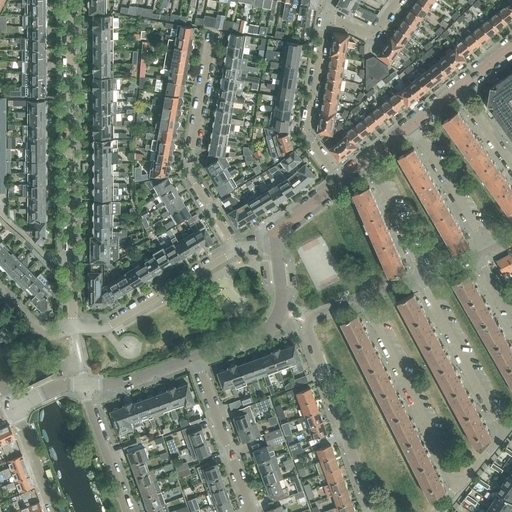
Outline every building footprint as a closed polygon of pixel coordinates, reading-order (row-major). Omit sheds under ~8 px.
[(104,7),(104,0),(89,0),(90,14),(106,14),(106,7),(104,7)] [(276,0),(280,1),(280,0),(272,0),(269,16),(268,23),(272,24),(276,0)] [(285,20),(289,2),(289,0),(280,0),(280,1),(285,2),(282,19),(285,20)] [(289,0),(289,2),(285,20),(292,21),(293,14),(296,14),(298,0),(289,0)] [(300,0),(299,7),(304,8),(301,27),(304,27),(306,17),(308,8),(309,0),(300,0)] [(309,0),(308,8),(306,17),(310,17),(312,9),(317,10),(318,0),(309,0)] [(355,0),(339,0),(339,1),(371,16),(373,13),(358,6),(359,2),(355,0)] [(433,0),(417,0),(416,2),(429,10),(435,1),(433,0)] [(453,0),(452,0),(450,3),(462,12),(465,9),(459,5),(459,4),(453,0)] [(371,16),(339,1),(335,8),(352,17),(354,13),(362,16),(361,17),(372,22),(375,18),(371,16)] [(410,11),(423,19),(429,10),(416,2),(410,11)] [(45,3),(28,3),(28,15),(45,15),(45,14),(46,13),(46,8),(45,7),(45,3)] [(129,6),(122,5),(120,12),(128,14),(129,6)] [(511,12),(507,7),(508,6),(507,5),(498,12),(507,24),(511,20),(511,12)] [(129,6),(128,14),(136,15),(137,7),(129,6)] [(410,11),(404,20),(416,28),(423,19),(410,11)] [(498,12),(489,19),(499,31),(507,24),(498,12)] [(45,15),(28,15),(28,27),(45,27),(45,26),(46,25),(46,19),(45,19),(45,15)] [(94,16),(94,28),(113,28),(113,27),(111,27),(111,21),(113,21),(113,16),(94,16)] [(489,19),(480,26),(490,38),(499,31),(489,19)] [(404,20),(397,29),(410,37),(416,28),(404,20)] [(194,28),(167,23),(166,28),(177,30),(176,36),(192,39),(192,38),(194,38),(195,34),(193,33),(194,28)] [(472,32),(482,44),(490,38),(480,26),(472,32)] [(45,27),(28,27),(28,38),(45,38),(46,37),(46,31),(45,30),(45,27)] [(94,28),(94,40),(113,40),(113,39),(111,39),(111,33),(113,33),(113,28),(94,28)] [(391,37),(403,46),(404,47),(410,37),(397,29),(391,37)] [(446,30),(441,36),(443,39),(450,33),(446,30)] [(482,44),(472,32),(463,39),(473,51),(482,44)] [(229,45),(250,48),(255,49),(256,45),(249,44),(250,37),(231,33),(231,34),(229,34),(228,39),(230,40),(229,45)] [(347,47),(354,48),(355,43),(348,42),(349,35),(334,33),(332,44),(347,47)] [(168,46),(174,47),(190,50),(190,49),(192,49),(193,45),(191,44),(192,39),(176,36),(166,34),(165,39),(169,39),(168,46)] [(391,37),(384,47),(397,56),(403,46),(391,37)] [(45,42),(45,38),(28,38),(16,38),(16,43),(20,43),(21,49),(22,49),(28,49),(45,49),(47,48),(46,43),(45,42)] [(473,51),(463,39),(454,46),(456,48),(464,58),(473,51)] [(94,40),(95,52),(111,51),(111,45),(113,45),(113,40),(94,40)] [(301,49),(301,45),(287,42),(286,45),(285,53),(300,56),(300,55),(301,54),(302,51),(301,49)] [(330,56),(345,58),(347,47),(332,44),(330,56)] [(256,56),(252,55),(249,55),(250,48),(229,45),(227,46),(226,50),(228,51),(227,55),(242,58),(252,60),(257,61),(257,58),(256,56)] [(174,47),(168,46),(166,57),(188,61),(189,56),(191,56),(191,52),(190,51),(190,50),(174,47)] [(397,56),(384,47),(377,56),(390,65),(397,56)] [(456,48),(446,55),(456,67),(466,60),(464,58),(456,48)] [(45,53),(45,49),(22,49),(22,62),(28,62),(45,62),(45,61),(47,60),(47,54),(45,53)] [(299,60),(300,56),(285,53),(273,51),(266,50),(265,58),(274,60),(274,56),(284,57),(283,64),(298,67),(298,66),(300,65),(300,62),(299,60)] [(95,52),(95,63),(113,63),(113,58),(111,58),(111,51),(95,52)] [(227,56),(225,56),(225,61),(226,62),(225,66),(240,69),(242,58),(227,55),(227,56)] [(428,70),(437,82),(447,75),(437,63),(431,55),(428,57),(428,59),(433,66),(428,70)] [(446,55),(437,63),(447,75),(456,67),(446,55)] [(330,56),(329,67),(344,69),(345,58),(330,56)] [(188,62),(188,61),(166,57),(164,69),(170,70),(186,73),(187,68),(189,68),(189,63),(188,62)] [(366,60),(366,83),(375,84),(376,84),(389,74),(388,67),(374,57),(366,60)] [(28,62),(28,73),(45,73),(47,72),(47,66),(45,65),(45,62),(28,62)] [(298,67),(283,64),(271,62),(270,66),(282,68),(281,75),(296,77),(298,76),(298,73),(297,71),(298,67)] [(113,63),(95,63),(95,76),(113,76),(113,70),(111,70),(111,64),(113,64),(113,63)] [(225,67),(223,67),(223,72),(224,73),(223,77),(240,80),(244,81),(258,83),(259,78),(239,75),(240,69),(225,66),(225,67)] [(329,67),(327,78),(342,80),(344,69),(329,67)] [(186,73),(170,70),(169,77),(159,75),(158,79),(168,81),(184,84),(185,79),(187,79),(187,75),(186,73)] [(426,71),(417,79),(426,91),(436,83),(426,71)] [(47,77),(45,77),(45,73),(28,73),(22,73),(22,85),(28,85),(45,85),(45,84),(47,83),(47,77)] [(295,82),(296,77),(281,75),(272,73),(271,77),(281,78),(279,86),(294,88),(296,87),(297,83),(295,82)] [(510,74),(496,84),(498,87),(495,89),(491,89),(488,106),(492,106),(494,109),(491,111),(496,117),(511,140),(511,76),(511,77),(510,74)] [(398,93),(398,94),(406,104),(408,106),(417,98),(407,86),(402,91),(389,75),(386,78),(389,81),(397,92),(398,93)] [(117,77),(95,77),(95,81),(94,81),(93,89),(95,89),(117,89),(117,77)] [(244,81),(240,80),(223,77),(223,78),(221,78),(221,82),(222,84),(221,88),(236,91),(242,92),(242,87),(244,81)] [(327,78),(325,88),(340,91),(342,80),(327,78)] [(417,79),(407,86),(417,98),(426,91),(417,79)] [(184,84),(168,81),(166,93),(182,95),(183,90),(185,90),(185,86),(184,85),(184,84)] [(279,89),(278,97),(292,99),(293,99),(294,97),(295,94),(294,92),(294,88),(279,86),(261,83),(260,87),(273,89),(273,88),(279,89)] [(45,88),(45,85),(28,85),(28,97),(45,96),(47,95),(47,89),(45,88)] [(219,99),(234,102),(244,103),(245,99),(235,97),(236,91),(221,88),(221,89),(219,89),(219,93),(220,95),(219,99)] [(325,88),(323,99),(338,102),(340,91),(325,88)] [(117,89),(95,89),(95,95),(93,96),(93,100),(95,100),(95,101),(112,101),(117,101),(117,89)] [(397,92),(388,99),(398,111),(406,104),(398,94),(398,93),(397,92)] [(182,97),(162,94),(160,100),(153,99),(152,104),(158,105),(180,109),(181,104),(182,103),(183,99),(182,98),(182,97)] [(292,99),(278,97),(267,95),(267,99),(277,101),(276,107),(291,110),(291,109),(292,108),(293,105),(292,103),(292,99)] [(234,102),(219,99),(219,100),(218,100),(217,104),(218,105),(217,110),(232,112),(234,102)] [(321,110),(336,112),(338,102),(323,99),(321,110)] [(380,106),(389,118),(398,111),(388,99),(380,106)] [(28,105),(28,113),(45,113),(45,112),(47,110),(47,105),(45,103),(45,100),(14,100),(14,105),(28,105)] [(112,101),(95,101),(95,102),(93,102),(93,110),(95,110),(95,113),(112,113),(113,113),(113,108),(112,108),(112,101)] [(180,109),(158,105),(156,116),(162,117),(178,120),(179,115),(180,115),(181,111),(180,109)] [(380,106),(371,113),(381,125),(389,118),(380,106)] [(291,110),(276,107),(274,118),(289,121),(289,120),(291,119),(291,116),(290,114),(291,110)] [(232,112),(217,110),(217,111),(216,111),(215,115),(216,116),(215,121),(235,124),(243,126),(244,121),(231,118),(232,112)] [(321,110),(319,121),(334,124),(335,119),(336,112),(321,110)] [(443,122),(461,148),(476,137),(457,112),(443,122)] [(28,117),(28,125),(45,125),(45,124),(47,122),(47,117),(45,115),(45,113),(28,113),(18,113),(18,117),(28,117)] [(112,120),(112,113),(95,113),(95,115),(93,115),(93,122),(95,122),(95,125),(112,125),(113,125),(113,120),(112,120)] [(371,113),(362,120),(372,132),(381,125),(371,113)] [(262,116),(256,115),(254,123),(259,124),(259,122),(270,123),(270,122),(273,122),(272,129),(278,130),(287,132),(287,131),(289,130),(289,126),(288,125),(289,121),(274,118),(262,116)] [(178,121),(178,120),(162,117),(161,123),(157,122),(156,128),(160,128),(176,131),(177,126),(178,126),(179,122),(178,121)] [(372,132),(362,120),(354,126),(364,138),(372,132)] [(235,124),(215,121),(214,122),(213,126),(214,127),(213,132),(228,134),(243,137),(243,132),(234,131),(235,124)] [(334,124),(319,121),(317,133),(324,134),(332,136),(333,128),(341,129),(342,125),(334,124)] [(45,125),(28,125),(23,125),(23,137),(45,137),(45,136),(47,134),(47,129),(45,127),(45,125)] [(112,125),(95,125),(93,125),(93,133),(95,133),(95,137),(113,137),(113,132),(112,132),(112,125)] [(364,138),(354,126),(345,134),(346,135),(347,135),(355,145),(364,138)] [(176,132),(176,131),(160,128),(159,136),(153,135),(152,139),(153,139),(174,143),(175,138),(176,137),(177,133),(176,132)] [(282,136),(281,132),(279,133),(278,130),(272,129),(264,128),(267,137),(266,137),(269,148),(275,146),(290,141),(288,134),(282,136)] [(213,132),(212,133),(211,137),(212,138),(211,143),(226,145),(236,146),(237,142),(227,141),(228,134),(213,132)] [(336,140),(338,142),(340,144),(339,145),(342,148),(343,147),(346,151),(345,152),(347,154),(356,147),(355,145),(347,135),(346,135),(341,139),(337,134),(330,139),(333,143),(336,140)] [(47,141),(45,139),(45,137),(23,137),(23,141),(28,141),(28,149),(45,149),(45,148),(47,146),(47,141)] [(461,148),(479,173),(494,163),(476,137),(461,148)] [(95,147),(95,151),(112,151),(118,151),(118,147),(112,147),(112,139),(95,139),(95,140),(93,142),(93,146),(94,147),(95,147)] [(174,143),(153,139),(152,146),(147,145),(146,149),(156,151),(172,154),(173,149),(174,149),(175,145),(174,143)] [(290,141),(275,146),(276,150),(272,151),(274,158),(288,154),(287,150),(293,148),(290,141)] [(340,144),(338,142),(329,149),(338,161),(347,154),(345,152),(346,151),(343,147),(342,148),(339,145),(340,144)] [(226,145),(211,143),(211,144),(210,143),(209,149),(210,150),(209,154),(224,156),(226,145)] [(47,153),(45,151),(45,149),(28,149),(28,153),(28,161),(45,161),(45,160),(47,158),(47,153)] [(398,158),(416,190),(432,181),(414,149),(398,158)] [(95,159),(95,163),(112,163),(118,163),(118,159),(112,159),(112,151),(95,151),(95,152),(93,153),(93,158),(95,159)] [(172,154),(156,151),(154,162),(170,165),(171,160),(172,160),(173,156),(172,154)] [(292,167),(295,164),(301,160),(294,151),(281,161),(289,170),(292,167)] [(222,157),(208,156),(206,166),(222,157)] [(230,166),(225,157),(222,157),(206,166),(205,167),(205,169),(207,172),(209,172),(211,176),(224,168),(226,168),(227,167),(230,166)] [(47,165),(45,163),(45,161),(28,161),(19,161),(18,165),(28,165),(28,173),(45,173),(45,172),(47,170),(47,165)] [(154,162),(153,169),(151,169),(150,175),(159,177),(168,175),(169,172),(170,171),(171,167),(170,166),(170,165),(154,162)] [(95,175),(113,175),(118,175),(118,171),(112,171),(112,163),(95,163),(95,164),(93,166),(93,169),(94,171),(95,171),(95,175)] [(479,173),(497,199),(511,188),(494,163),(479,173)] [(299,169),(295,164),(292,167),(305,183),(308,181),(310,181),(315,177),(305,165),(299,169)] [(292,175),(288,178),(296,191),(301,188),(302,186),(305,183),(292,167),(289,170),(292,175)] [(232,177),(231,176),(235,174),(239,172),(238,170),(234,168),(228,172),(226,168),(224,168),(211,176),(210,178),(212,181),(214,182),(216,186),(232,177)] [(271,174),(276,179),(286,196),(290,194),(292,194),(295,192),(296,191),(288,178),(282,182),(279,176),(277,178),(273,171),(271,173),(271,174)] [(45,173),(28,173),(18,173),(18,177),(28,177),(28,185),(45,185),(45,184),(47,182),(47,177),(45,175),(45,173)] [(275,186),(269,190),(277,203),(282,200),(282,198),(286,196),(276,179),(271,174),(269,176),(275,186)] [(96,183),(96,187),(118,187),(118,183),(113,183),(113,175),(95,175),(95,176),(93,177),(93,181),(94,183),(96,183)] [(155,198),(159,196),(174,187),(172,183),(173,181),(170,178),(169,178),(168,177),(162,181),(161,179),(146,182),(150,190),(154,187),(157,192),(153,194),(155,198)] [(232,177),(216,186),(216,187),(218,191),(220,191),(222,195),(245,181),(242,178),(235,182),(232,177)] [(416,190),(435,221),(450,212),(432,181),(416,190)] [(255,198),(249,202),(257,215),(262,212),(262,210),(266,208),(256,191),(254,187),(252,184),(248,186),(255,198)] [(45,185),(28,185),(19,185),(19,189),(28,189),(28,197),(45,197),(45,196),(47,194),(47,189),(45,187),(45,185)] [(94,195),(96,195),(96,199),(121,199),(128,199),(128,194),(118,195),(118,187),(96,187),(96,188),(95,188),(93,190),(93,193),(94,195)] [(174,187),(159,196),(162,202),(156,205),(158,209),(164,205),(179,196),(180,196),(177,192),(178,190),(176,187),(174,187)] [(353,194),(365,222),(381,214),(369,187),(353,194)] [(260,188),(256,191),(266,208),(270,205),(272,206),(277,203),(269,190),(263,193),(260,188)] [(511,188),(497,199),(511,219),(511,188)] [(233,196),(230,192),(222,198),(225,203),(230,200),(235,210),(229,213),(237,227),(242,224),(243,222),(246,220),(236,202),(233,196)] [(180,196),(179,196),(164,205),(167,211),(144,225),(145,229),(170,215),(172,213),(185,205),(183,201),(183,200),(182,197),(180,197),(180,196)] [(28,197),(19,197),(19,201),(28,201),(28,209),(46,209),(46,208),(48,206),(47,201),(45,199),(45,197),(28,197)] [(144,199),(136,204),(138,208),(146,203),(144,199)] [(239,200),(236,202),(246,220),(250,217),(252,218),(257,215),(249,202),(243,205),(240,200),(239,200)] [(112,213),(119,213),(119,210),(112,210),(112,201),(95,201),(95,202),(93,203),(93,207),(95,208),(95,213),(112,213)] [(185,205),(172,213),(170,215),(173,220),(164,225),(166,229),(191,215),(188,211),(189,209),(187,206),(185,206),(185,205)] [(48,213),(46,211),(46,209),(28,209),(19,209),(19,213),(28,213),(28,221),(35,221),(46,221),(46,220),(48,218),(48,213)] [(450,212),(435,221),(453,253),(469,244),(450,212)] [(112,213),(95,213),(95,214),(93,215),(93,219),(95,220),(95,225),(112,225),(119,225),(119,221),(112,221),(112,213)] [(187,220),(190,226),(194,224),(200,220),(197,214),(187,220)] [(365,222),(376,249),(393,242),(381,214),(365,222)] [(46,221),(35,221),(35,231),(25,231),(36,242),(42,242),(47,242),(47,239),(46,239),(46,237),(48,235),(48,230),(46,228),(46,221)] [(5,227),(14,235),(16,232),(8,224),(5,227)] [(190,226),(194,233),(202,246),(205,244),(206,245),(213,241),(204,227),(198,230),(194,224),(190,226)] [(109,237),(118,237),(122,237),(127,236),(127,230),(112,230),(112,225),(95,225),(95,226),(94,227),(94,232),(95,233),(95,237),(109,237)] [(171,229),(167,232),(174,244),(183,258),(186,256),(188,256),(192,254),(192,252),(184,238),(179,242),(171,229)] [(22,242),(25,239),(16,232),(14,235),(8,241),(11,244),(17,238),(22,242)] [(184,238),(192,252),(196,250),(198,250),(202,248),(202,246),(194,233),(184,238)] [(0,247),(4,244),(8,240),(5,236),(1,240),(0,239),(0,247)] [(118,237),(109,237),(95,237),(91,237),(91,249),(118,249),(118,237)] [(33,247),(25,239),(22,242),(30,250),(33,247)] [(146,241),(155,256),(163,269),(166,267),(168,268),(172,265),(173,264),(163,247),(162,248),(157,251),(150,239),(146,241)] [(173,264),(177,261),(178,262),(182,259),(183,258),(174,244),(168,248),(164,241),(160,244),(162,248),(163,247),(173,264)] [(393,242),(376,249),(389,276),(405,269),(393,242)] [(4,244),(0,247),(0,263),(0,264),(12,252),(4,244)] [(30,250),(38,259),(41,256),(33,247),(30,250)] [(118,249),(91,249),(91,261),(109,261),(109,254),(118,254),(118,249)] [(17,257),(12,252),(0,264),(1,264),(0,266),(4,270),(6,270),(8,272),(25,256),(22,253),(17,257)] [(144,253),(141,255),(145,262),(153,275),(157,273),(159,273),(162,271),(163,269),(155,256),(148,260),(144,253)] [(8,272),(9,272),(8,274),(12,278),(14,278),(16,280),(28,269),(25,266),(27,264),(27,258),(25,256),(8,272)] [(41,256),(38,259),(55,276),(57,273),(45,259),(41,256)] [(511,271),(511,265),(507,256),(497,261),(504,275),(511,271)] [(152,277),(153,275),(145,262),(139,265),(137,262),(133,264),(135,267),(143,281),(147,279),(149,280),(152,277)] [(100,296),(100,288),(100,282),(102,282),(102,264),(91,264),(91,272),(89,272),(89,277),(91,277),(91,281),(89,282),(90,296),(100,296)] [(125,273),(134,287),(137,285),(139,285),(142,283),(143,281),(135,267),(125,273)] [(28,269),(16,280),(16,283),(20,286),(22,286),(24,288),(36,277),(28,269)] [(117,273),(113,275),(114,276),(124,293),(127,291),(129,291),(132,289),(134,287),(125,273),(119,277),(117,273)] [(472,280),(469,274),(452,283),(465,306),(481,296),(478,290),(478,291),(476,288),(478,287),(475,282),(473,283),(472,281),(472,280)] [(123,295),(124,293),(114,276),(108,280),(109,283),(106,285),(109,290),(114,299),(114,298),(118,296),(119,297),(123,295)] [(36,277),(24,288),(24,291),(28,295),(30,294),(32,296),(44,285),(47,281),(47,278),(42,283),(36,277)] [(44,285),(32,296),(31,297),(42,308),(45,308),(48,305),(48,289),(44,285)] [(106,285),(100,288),(100,296),(90,296),(90,304),(91,305),(105,305),(106,304),(106,303),(109,301),(110,302),(115,299),(114,298),(114,299),(109,290),(106,285)] [(397,303),(410,326),(427,317),(423,310),(422,311),(421,308),(423,307),(421,302),(418,303),(417,300),(414,294),(397,303)] [(465,306),(477,328),(494,319),(491,313),(490,313),(489,310),(491,309),(488,304),(486,306),(484,303),(485,303),(481,296),(465,306)] [(340,323),(353,348),(370,339),(366,332),(364,329),(366,328),(364,324),(362,325),(361,322),(357,314),(340,323)] [(410,326),(422,350),(439,341),(436,334),(435,334),(434,331),(436,330),(433,326),(431,327),(430,324),(427,317),(410,326)] [(490,350),(507,341),(503,335),(501,332),(503,331),(501,326),(499,328),(497,325),(498,325),(494,319),(477,328),(490,350)] [(353,348),(365,372),(382,364),(378,356),(378,357),(377,354),(379,353),(376,348),(374,349),(373,346),(370,339),(353,348)] [(443,347),(439,341),(422,350),(435,373),(452,364),(448,358),(446,355),(448,354),(446,349),(444,350),(442,348),(443,347)] [(503,372),(511,367),(511,349),(511,350),(510,347),(507,341),(490,350),(503,372)] [(284,349),(289,365),(296,362),(299,372),(304,370),(295,345),(291,347),(289,346),(287,346),(286,347),(285,348),(284,349)] [(272,352),(272,353),(273,353),(278,369),(289,365),(284,349),(280,351),(279,349),(272,352)] [(262,357),(267,373),(278,369),(273,353),(272,353),(268,355),(267,354),(266,354),(265,354),(264,354),(263,355),(263,356),(262,357)] [(251,361),(256,377),(267,373),(262,357),(258,359),(256,358),(254,358),(253,359),(252,359),(252,360),(251,361)] [(240,365),(245,381),(256,377),(251,361),(247,363),(245,362),(243,362),(242,362),(241,364),(240,365)] [(365,372),(377,397),(394,388),(391,381),(390,381),(389,378),(391,377),(389,373),(387,374),(385,371),(386,371),(382,364),(365,372)] [(435,373),(447,397),(464,388),(461,381),(460,381),(459,378),(461,377),(458,373),(456,374),(455,371),(452,364),(435,373)] [(228,367),(229,369),(234,385),(245,381),(240,365),(236,366),(236,365),(228,367)] [(511,388),(511,367),(503,372),(511,388)] [(219,373),(218,373),(223,389),(234,385),(229,369),(224,371),(223,370),(222,370),(221,371),(220,372),(219,373)] [(295,382),(296,386),(308,382),(306,376),(294,380),(295,382)] [(284,386),(286,390),(296,386),(295,382),(290,382),(287,385),(284,386)] [(179,387),(184,403),(190,418),(188,419),(190,424),(201,420),(199,415),(195,416),(191,405),(195,403),(188,384),(186,385),(185,384),(183,384),(182,384),(181,385),(180,387),(179,387)] [(167,389),(168,391),(174,407),(184,403),(179,387),(175,388),(175,387),(167,389)] [(297,388),(287,392),(288,394),(286,395),(287,398),(297,395),(297,393),(299,392),(297,388)] [(297,395),(301,405),(314,400),(310,388),(299,392),(297,393),(297,395)] [(377,397),(390,421),(407,413),(403,406),(401,403),(403,402),(401,397),(399,398),(398,396),(398,395),(394,388),(377,397)] [(447,397),(460,420),(477,411),(473,404),(473,405),(471,402),(473,401),(471,396),(469,397),(467,394),(468,394),(464,388),(447,397)] [(158,395),(157,395),(163,411),(174,407),(168,391),(164,393),(163,392),(162,392),(161,392),(160,392),(159,393),(158,394),(158,395)] [(146,399),(152,414),(152,415),(163,411),(157,395),(153,397),(151,396),(149,396),(148,397),(147,399),(146,399)] [(251,395),(240,400),(242,405),(253,401),(251,395)] [(135,403),(141,419),(152,415),(152,414),(146,399),(142,401),(141,400),(140,400),(139,400),(138,400),(137,401),(136,402),(136,403),(135,403)] [(259,412),(272,407),(269,399),(256,403),(259,412)] [(240,400),(229,404),(231,410),(242,406),(242,405),(240,400)] [(301,405),(305,416),(318,411),(314,400),(301,405)] [(124,405),(124,407),(130,422),(141,419),(135,403),(132,404),(131,402),(124,405)] [(250,405),(237,410),(239,416),(234,418),(238,430),(253,424),(256,423),(250,405)] [(274,407),(277,413),(283,411),(281,405),(274,407)] [(124,407),(119,409),(118,409),(117,408),(115,408),(114,409),(114,410),(113,410),(113,411),(110,412),(121,442),(130,439),(128,434),(134,432),(130,422),(124,407)] [(277,413),(279,420),(286,418),(283,411),(277,413)] [(318,411),(305,416),(298,419),(299,424),(301,423),(303,429),(309,427),(323,422),(318,411)] [(460,420),(475,447),(491,438),(486,428),(485,428),(484,425),(486,424),(484,420),(482,421),(480,418),(477,411),(460,420)] [(411,423),(407,413),(390,421),(402,446),(419,437),(414,427),(416,427),(413,422),(411,423)] [(323,422),(309,427),(313,439),(327,434),(323,422)] [(256,423),(253,424),(238,430),(243,442),(242,442),(243,442),(260,436),(256,423)] [(10,425),(0,430),(0,431),(10,452),(14,451),(10,442),(16,439),(10,425)] [(189,448),(193,446),(206,441),(202,429),(197,431),(194,425),(182,430),(189,448)] [(283,429),(285,436),(291,434),(289,427),(283,429)] [(263,435),(265,440),(282,434),(280,429),(263,435)] [(0,431),(0,446),(2,445),(6,454),(10,452),(0,431)] [(282,434),(265,440),(267,446),(284,440),(282,434)] [(291,434),(285,436),(288,443),(294,440),(291,434)] [(126,449),(141,443),(143,443),(141,437),(122,444),(124,450),(126,449)] [(419,437),(402,446),(414,471),(431,462),(426,452),(428,451),(426,446),(424,447),(419,437)] [(189,448),(191,452),(194,460),(210,454),(206,441),(193,446),(189,448)] [(140,448),(145,447),(148,446),(146,442),(143,443),(141,443),(126,449),(128,453),(140,448)] [(289,446),(291,453),(302,449),(299,442),(289,446)] [(271,445),(253,451),(255,456),(253,457),(255,463),(257,463),(274,457),(275,456),(273,450),(271,445)] [(317,450),(321,461),(335,456),(331,445),(317,450)] [(128,453),(127,453),(129,457),(132,465),(145,460),(149,458),(145,447),(140,448),(128,453)] [(302,449),(291,453),(294,460),(305,456),(302,449)] [(22,456),(8,461),(11,467),(1,471),(3,475),(26,466),(22,456)] [(339,468),(335,456),(321,461),(325,473),(339,468)] [(97,470),(101,468),(97,457),(93,459),(97,470)] [(278,468),(274,457),(257,463),(262,474),(278,468)] [(132,465),(136,476),(149,471),(145,460),(132,465)] [(295,463),(297,470),(304,468),(301,461),(295,463)] [(175,466),(177,472),(189,468),(187,462),(175,466)] [(431,462),(414,471),(429,499),(446,490),(440,479),(440,480),(438,477),(440,476),(438,471),(436,472),(435,469),(431,462)] [(173,468),(172,463),(163,466),(165,471),(173,468)] [(204,469),(208,481),(221,476),(217,464),(204,469)] [(14,475),(16,481),(30,476),(26,466),(3,475),(4,479),(14,475)] [(177,472),(179,478),(191,474),(189,468),(177,472)] [(262,474),(266,485),(279,481),(282,479),(278,468),(262,474)] [(304,468),(297,470),(300,477),(306,474),(304,468)] [(325,473),(329,484),(343,479),(339,468),(325,473)] [(138,481),(136,482),(138,487),(140,487),(157,481),(153,470),(149,471),(136,476),(138,481)] [(299,481),(297,474),(289,477),(291,484),(294,482),(299,481)] [(178,480),(176,475),(168,478),(169,483),(178,480)] [(30,476),(16,481),(7,485),(8,489),(17,486),(20,492),(34,487),(30,476)] [(204,482),(208,493),(225,487),(221,476),(208,481),(204,482)] [(502,484),(511,491),(511,478),(508,476),(502,484)] [(324,486),(328,497),(333,495),(347,490),(343,479),(329,484),(324,486)] [(157,481),(140,487),(144,499),(157,494),(161,492),(157,481)] [(279,481),(266,485),(270,497),(272,496),(274,502),(290,496),(288,490),(283,492),(279,481)] [(303,486),(306,493),(312,490),(309,483),(303,486)] [(511,491),(502,484),(496,493),(511,503),(511,491)] [(182,491),(180,486),(172,489),(173,494),(182,491)] [(183,489),(185,495),(193,492),(191,487),(183,489)] [(208,493),(209,497),(212,504),(213,504),(229,498),(225,487),(208,493)] [(306,493),(308,499),(314,497),(312,490),(306,493)] [(333,495),(338,507),(351,502),(347,490),(333,495)] [(144,499),(148,510),(161,505),(166,503),(161,492),(157,494),(144,499)] [(492,502),(506,511),(508,511),(511,507),(511,503),(496,493),(498,494),(492,502)] [(187,501),(191,511),(199,509),(195,498),(187,501)] [(229,498),(213,504),(215,509),(218,508),(219,511),(227,511),(233,510),(229,498)] [(26,508),(20,510),(20,511),(32,511),(31,506),(29,502),(25,504),(26,508)] [(354,511),(351,502),(338,507),(332,509),(333,511),(354,511)] [(488,511),(506,511),(492,502),(486,511),(488,511)] [(43,511),(40,503),(31,506),(32,511),(43,511)] [(148,510),(148,511),(168,511),(166,503),(161,505),(148,510)]
